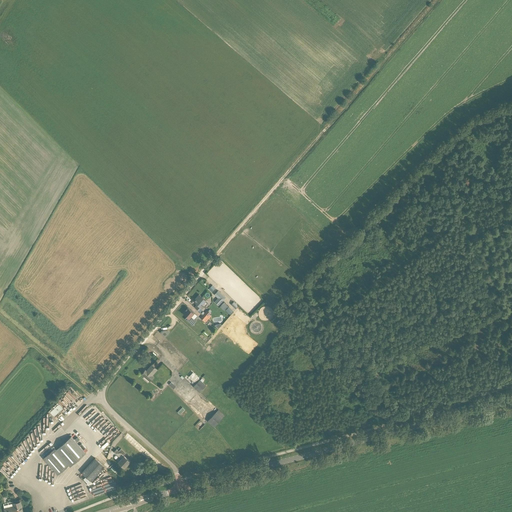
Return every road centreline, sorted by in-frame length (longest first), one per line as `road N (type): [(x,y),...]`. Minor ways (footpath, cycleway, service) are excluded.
road 1 (tertiary): [(182,488),(511,401)]
road 2 (track): [(433,0),(220,251)]
road 3 (unclassified): [(182,488),(175,468),(110,413),(100,391),(220,251)]
